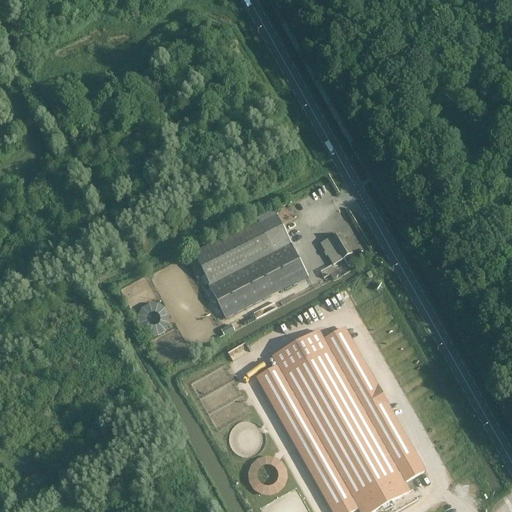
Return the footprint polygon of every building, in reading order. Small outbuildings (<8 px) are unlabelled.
[(275,214),(275,212),(192,255),(226,320),(308,278),(290,243),(289,244),(274,214),(275,214)] [(341,235),(332,241),(330,239),(321,244),(326,252),(324,253),(326,256),(328,256),(333,266),(344,259),(348,267),(356,262),(341,235)] [(135,313),(149,340),(175,326),(161,299),(135,313)] [(377,386),(376,387),(343,330),(324,341),(319,332),(272,358),(277,367),(258,378),(333,511),(355,511),(358,511),(375,511),(410,492),(405,484),(424,473),(387,407),(388,406),(377,386)] [(287,459),(253,457),(251,493),(285,495),(287,459)]
